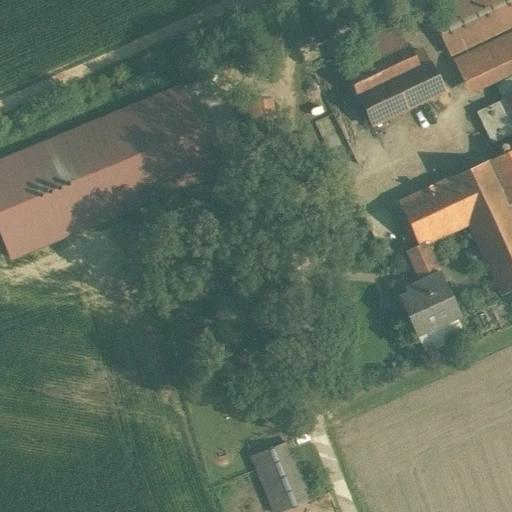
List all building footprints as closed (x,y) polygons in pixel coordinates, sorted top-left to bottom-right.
[(511,0),(454,0),(429,12),(450,55),(511,25),(511,0)] [(511,34),(453,62),(463,83),(511,59),(511,34)] [(408,45),(346,75),(370,126),(443,92),(429,62),(418,67),(408,45)] [(0,162),(0,232),(11,258),(117,214),(215,173),(180,88),(0,162)] [(511,94),(502,99),(511,121),(511,94)] [(273,119),(268,96),(245,101),(249,123),(273,119)] [(511,121),(502,100),(476,112),(491,144),(511,134),(511,121)] [(511,203),(511,150),(488,162),(508,205),(511,203)] [(511,213),(508,205),(488,162),(447,180),(468,224),(501,295),(511,290),(511,213)] [(447,180),(398,203),(418,246),(418,247),(426,244),(468,224),(447,180)] [(247,224),(281,201),(268,181),(234,204),(247,224)] [(358,222),(336,232),(347,255),(369,245),(358,222)] [(439,272),(426,244),(418,247),(418,246),(406,252),(419,282),(439,272)] [(220,270),(202,277),(218,318),(237,311),(220,270)] [(439,272),(419,282),(422,288),(399,299),(415,336),(459,316),(439,272)] [(287,443),(251,458),(256,470),(273,511),(278,511),(310,499),(287,443)]
